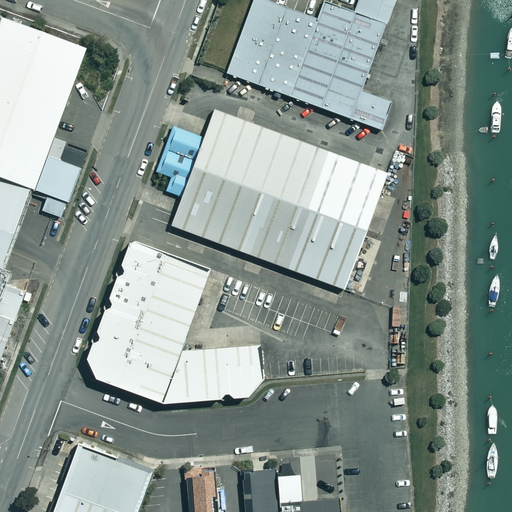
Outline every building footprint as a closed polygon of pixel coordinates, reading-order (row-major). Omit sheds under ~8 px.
[(357,0),(353,13),(322,2),(315,20),(260,0),(253,0),(226,75),(380,132),(390,103),(361,92),(394,0),(357,0)] [(7,22),(0,40),(0,180),(38,194),(33,208),(64,219),(82,170),(55,161),(95,55),(7,22)] [(392,178),(218,113),(208,141),(176,129),(159,174),(174,179),(169,193),(187,200),(176,229),(349,293),(392,178)] [(0,283),(5,285),(33,208),(38,194),(0,180),(0,283)] [(248,395),(264,377),(260,344),(188,350),(187,336),(212,269),(135,239),(128,242),(121,263),(123,268),(122,272),(116,275),(108,296),(111,302),(110,305),(104,308),(96,329),(99,335),(97,339),(92,341),(86,356),(94,376),(163,402),(220,397),(225,392),(228,392),(233,396),(248,395)] [(0,283),(0,370),(2,371),(30,294),(5,285),(0,283)] [(142,511),(156,474),(83,448),(59,511),(142,511)] [(185,485),(191,485),(192,511),(219,511),(219,472),(185,473),(185,485)] [(280,511),(279,474),(245,475),(247,511),(280,511)] [(307,505),(305,479),(283,480),(285,511),(344,511),(344,502),(307,505)]
